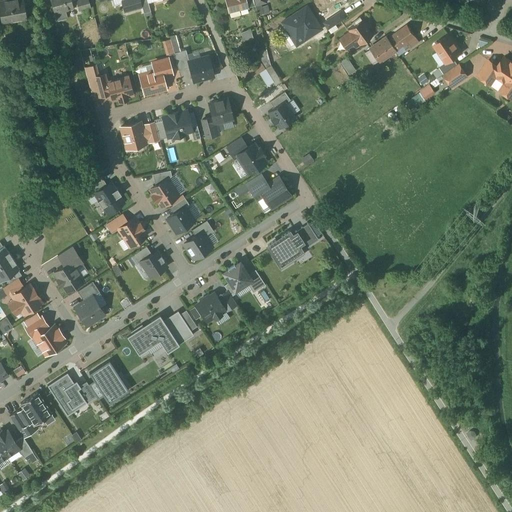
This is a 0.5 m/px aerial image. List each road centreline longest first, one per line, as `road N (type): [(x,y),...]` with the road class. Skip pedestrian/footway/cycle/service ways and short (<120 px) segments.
road 1 (residential): [(186,277),(117,166),(108,127),(114,115),(233,83)]
road 2 (residential): [(186,277),(305,199),(233,83)]
road 3 (residential): [(83,343),(15,238)]
road 4 (residential): [(83,343),(186,277)]
